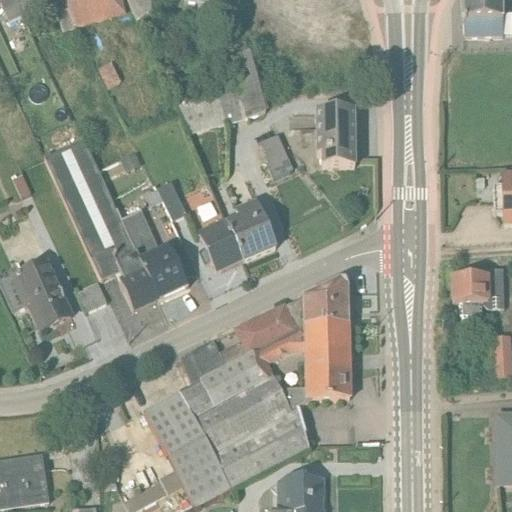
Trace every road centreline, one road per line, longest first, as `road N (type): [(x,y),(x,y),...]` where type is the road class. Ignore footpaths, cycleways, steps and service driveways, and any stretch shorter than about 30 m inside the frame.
road 1 (unclassified): [(0,408),(49,399),(349,260),(407,253)]
road 2 (primary): [(411,511),(407,253)]
road 3 (primary): [(391,0),(394,87),(407,147)]
road 4 (primary): [(407,147),(420,0)]
